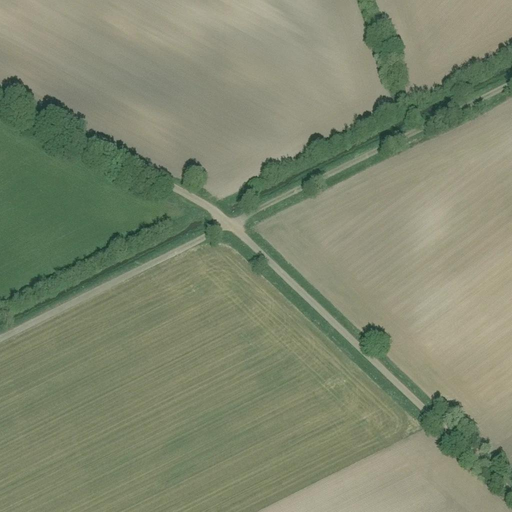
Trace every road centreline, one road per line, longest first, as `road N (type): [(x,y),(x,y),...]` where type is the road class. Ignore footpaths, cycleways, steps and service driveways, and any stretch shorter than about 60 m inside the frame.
road 1 (unclassified): [(511,495),(230,224)]
road 2 (unclassified): [(230,224),(511,81)]
road 3 (unclassified): [(230,224),(0,92)]
road 4 (unclassified): [(0,335),(230,224)]
